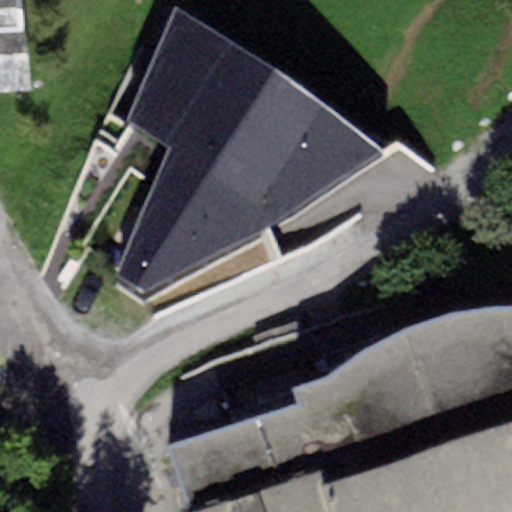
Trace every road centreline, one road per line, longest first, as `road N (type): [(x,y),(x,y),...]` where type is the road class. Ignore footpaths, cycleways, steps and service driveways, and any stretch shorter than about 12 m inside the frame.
road 1 (residential): [(511,141),(344,263),(186,337),(129,381)]
road 2 (residential): [(129,381),(59,339),(0,248)]
road 3 (residential): [(129,381),(101,426),(98,511)]
